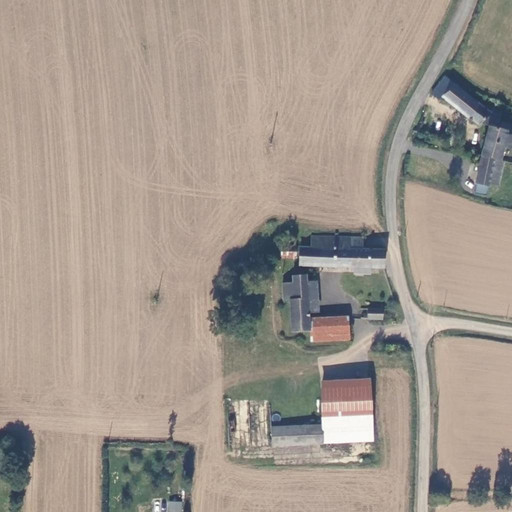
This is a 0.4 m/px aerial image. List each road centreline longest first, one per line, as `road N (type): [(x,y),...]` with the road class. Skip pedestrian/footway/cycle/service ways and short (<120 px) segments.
road 1 (tertiary): [(414,322),(391,221),(394,155),(467,0)]
road 2 (tertiary): [(421,511),(425,406),(414,322)]
